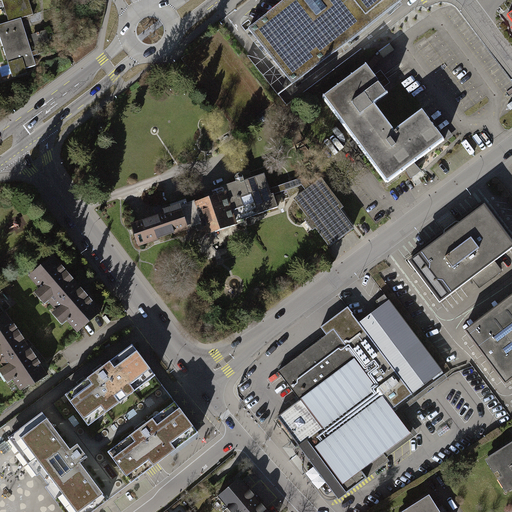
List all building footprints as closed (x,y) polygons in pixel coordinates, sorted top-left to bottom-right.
[(29,0),(0,0),(0,1),(2,1),(9,23),(0,25),(0,37),(0,38),(13,78),(27,74),(26,69),(36,66),(21,19),(34,15),(29,0)] [(274,9),(248,29),(294,87),(403,0),(283,0),(274,8),(274,9)] [(46,31),(31,35),(35,47),(50,43),(46,31)] [(364,63),(320,96),(387,183),(444,140),(420,110),(393,130),(374,105),(388,94),(364,63)] [(165,215),(133,225),(140,246),(190,231),(192,236),(238,222),(237,218),(276,206),(273,198),(302,186),(306,191),(294,199),(331,248),(356,230),(342,210),(343,208),(323,180),(311,186),(305,178),(271,190),(266,175),(228,187),(229,191),(189,204),(188,200),(162,208),(165,215)] [(414,259),(446,300),(511,249),(511,244),(483,206),(414,259)] [(54,257),(30,277),(40,290),(35,294),(45,306),(49,302),(56,310),(53,313),(63,325),(67,321),(76,331),(100,312),(54,257)] [(511,300),(470,332),(509,385),(511,382),(511,300)] [(373,312),(358,323),(412,394),(426,384),(442,372),(388,301),(373,312)] [(328,335),(279,372),(301,401),(278,418),(287,431),(299,446),(307,440),(348,494),(389,463),(384,457),(414,435),(394,408),(412,394),(358,323),(347,308),(322,327),(328,335)] [(7,315),(0,318),(0,362),(4,368),(0,370),(0,371),(8,384),(12,381),(20,392),(46,375),(7,315)] [(43,411),(11,434),(44,478),(69,511),(91,511),(108,499),(131,483),(152,467),(198,432),(174,400),(155,374),(132,344),(65,394),(43,411)] [(5,440),(0,443),(0,447),(5,454),(12,449),(5,440)] [(489,457),(486,459),(494,473),(498,470),(502,476),(498,478),(507,492),(510,489),(511,490),(511,489),(511,441),(489,456),(489,457)] [(270,511),(239,476),(217,495),(227,506),(223,510),(224,511),(270,511)] [(399,511),(441,511),(430,493),(399,511)]
